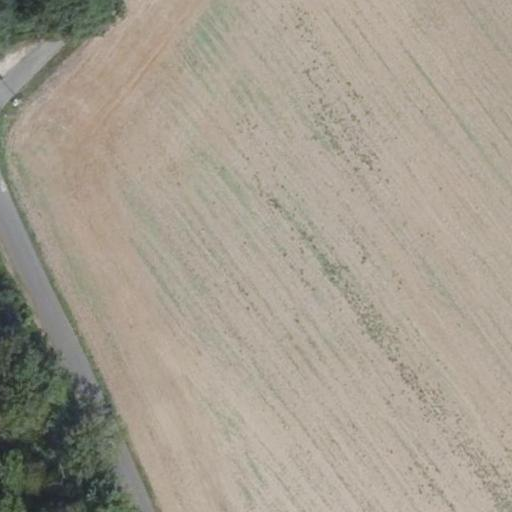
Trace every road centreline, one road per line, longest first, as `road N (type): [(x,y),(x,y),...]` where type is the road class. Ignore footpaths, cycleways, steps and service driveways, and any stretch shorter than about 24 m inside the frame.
road 1 (tertiary): [(143,511),(0,221)]
road 2 (tertiary): [(92,0),(0,96)]
